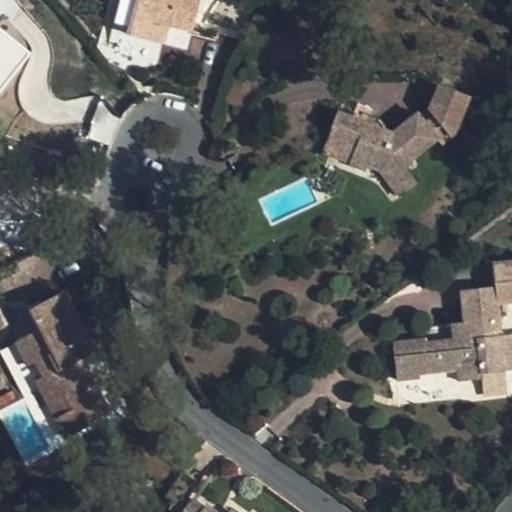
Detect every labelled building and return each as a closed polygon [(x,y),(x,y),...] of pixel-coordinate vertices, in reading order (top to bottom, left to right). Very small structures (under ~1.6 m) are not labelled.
[(0,0),(0,96),(32,50),(0,29),(14,8),(3,0),(0,0)] [(124,33),(133,0),(128,0),(112,30),(124,33)] [(198,0),(133,0),(124,33),(150,40),(154,22),(191,32),(198,0)] [(441,82),(429,111),(437,120),(426,127),(420,119),(414,113),(391,132),(383,139),(371,134),(374,126),(336,112),(327,135),(354,146),(348,162),(365,169),(366,164),(376,168),(398,196),(415,183),(401,164),(435,137),(440,144),(454,133),(469,93),(441,82)] [(437,120),(429,111),(420,119),(426,127),(437,120)] [(501,142),(510,130),(490,114),(482,127),(501,142)] [(383,139),(391,132),(374,126),(371,134),(383,139)] [(511,147),(511,131),(510,130),(501,142),(511,150),(511,147)] [(320,151),(348,162),(354,146),(327,135),(320,151)] [(511,370),(511,334),(499,335),(494,287),(462,290),(465,322),(453,323),(455,339),(425,343),(425,340),(392,344),(396,379),(420,377),(420,371),(457,368),(458,381),(483,379),(482,374),(511,370)] [(82,407),(89,421),(107,412),(80,358),(74,361),(68,349),(86,340),(61,293),(28,309),(38,330),(14,342),(26,365),(27,367),(36,363),(42,376),(35,380),(56,421),(82,407)] [(74,361),(80,358),(92,351),(86,340),(68,349),(74,361)] [(0,354),(9,373),(26,365),(14,342),(0,349),(0,354)] [(64,435),(89,421),(82,407),(56,421),(64,435)] [(194,444),(181,434),(178,438),(184,444),(174,458),(167,453),(163,458),(176,468),(194,444)] [(180,506),(197,482),(183,471),(165,496),(180,506)] [(183,511),(200,511),(205,505),(194,498),(183,511)]
